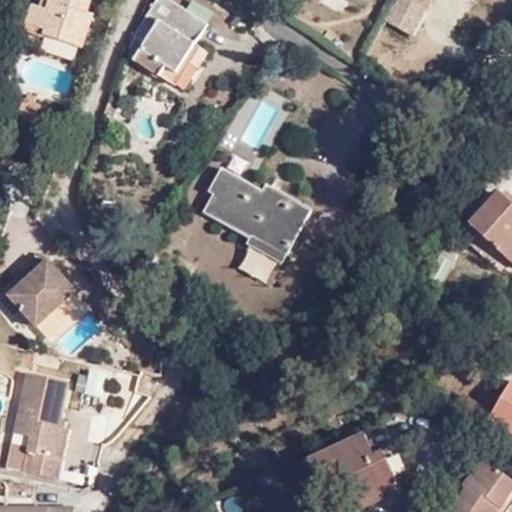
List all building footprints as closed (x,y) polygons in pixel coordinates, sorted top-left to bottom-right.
[(33,0),(27,22),(47,29),(45,37),(81,49),(94,13),(88,11),(91,0),(33,0)] [(416,36),(425,6),(405,0),(392,0),(385,26),(416,36)] [(141,61),(178,81),(207,29),(158,1),(136,38),(126,66),(136,70),(141,61)] [(28,105),(21,119),(19,122),(38,131),(51,101),(33,93),(28,105)] [(12,116),(21,119),(28,105),(19,100),(12,116)] [(256,245),(290,263),(319,210),(286,193),(281,200),(229,172),(215,195),(223,198),(214,215),(258,240),(256,245)] [(511,182),(510,180),(476,212),(496,236),(487,244),(497,256),(507,248),(511,253),(511,182)] [(50,252),(11,289),(39,320),(78,284),(50,252)] [(70,375),(27,366),(14,428),(32,432),(24,466),(56,473),(69,422),(60,420),(70,375)] [(486,402),(498,410),(511,384),(511,381),(503,376),(486,402)] [(511,384),(498,410),(495,414),(511,424),(511,384)] [(364,423),(310,449),(322,473),(343,464),(359,496),(401,476),(383,440),(375,444),(364,423)] [(491,497),(501,505),(511,492),(511,473),(494,459),(491,461),(480,451),(457,476),(460,480),(440,504),(450,511),(486,511),(482,509),(491,497)] [(486,511),(494,511),(501,505),(491,497),(482,509),(486,511)]
